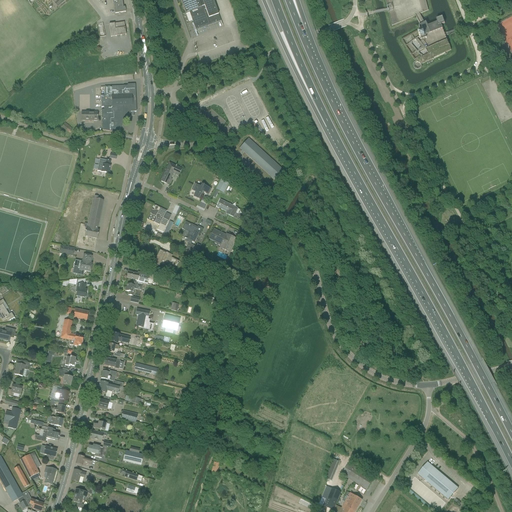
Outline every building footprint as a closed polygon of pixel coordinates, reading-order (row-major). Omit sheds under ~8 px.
[(113,0),(115,9),(115,14),(126,12),(125,7),(123,7),(122,0),(113,0)] [(213,0),(182,0),(187,13),(189,12),(196,32),(197,32),(196,30),(221,21),(222,26),(223,26),(213,0)] [(425,0),(385,0),(388,11),(392,25),(416,16),(422,26),(420,27),(422,30),(402,40),(416,63),(414,65),(413,68),(416,71),(420,71),(422,68),(422,65),(452,51),(444,27),(446,27),(445,24),(441,25),(442,30),(430,34),(428,27),(422,13),(428,11),(425,0)] [(442,30),(441,25),(444,24),(442,18),(436,20),(437,23),(428,27),(430,34),(442,30)] [(114,24),(110,25),(109,25),(111,37),(126,35),(125,28),(124,23),(114,24)] [(123,119),(130,119),(130,112),(132,112),(134,112),(136,112),(136,101),(136,99),(136,100),(135,85),(128,85),(128,86),(128,89),(124,89),(123,86),(104,87),(105,96),(101,96),(101,108),(103,108),(104,108),(104,110),(102,110),(102,129),(118,133),(121,134),(121,130),(123,121),(123,119)] [(81,112),(81,121),(98,121),(98,112),(81,112)] [(69,133),(72,129),(65,123),(61,127),(69,133)] [(261,132),(264,129),(257,123),(254,125),(261,132)] [(248,139),(240,148),(242,150),(241,152),(243,154),(244,152),(275,181),(284,172),(248,139)] [(101,172),(109,174),(110,166),(109,166),(110,161),(105,160),(104,164),(103,164),(104,160),(100,160),(98,171),(102,172),(101,172)] [(178,176),(182,169),(176,167),(177,166),(176,166),(175,168),(170,166),(168,171),(165,169),(164,169),(167,171),(166,173),(165,173),(161,182),(169,185),(172,180),(171,179),(173,174),(178,176)] [(216,190),(219,191),(223,194),(229,184),(221,180),(215,189),(216,190)] [(202,192),(209,195),(211,189),(202,184),(201,187),(195,184),(191,190),(196,192),(193,197),(199,200),(202,192)] [(103,201),(97,200),(94,199),(93,199),(88,224),(85,224),(84,226),(85,229),(86,229),(85,237),(97,239),(99,231),(97,231),(103,201)] [(226,214),(233,217),(237,209),(220,200),(217,206),(220,208),(220,209),(226,212),(226,211),(227,212),(226,214)] [(152,210),(150,215),(156,218),(154,223),(159,225),(157,230),(163,233),(169,221),(163,219),(167,211),(162,209),(162,210),(155,206),(154,207),(153,208),(154,208),(153,210),(152,210)] [(198,235),(199,236),(203,229),(198,226),(197,228),(194,227),(194,226),(186,222),(182,229),(188,232),(185,239),(188,240),(194,243),(198,235)] [(229,252),(236,239),(226,235),(225,237),(223,236),(223,234),(218,232),(217,233),(213,231),(214,230),(209,239),(221,245),(220,248),(229,252)] [(186,249),(197,255),(201,246),(197,245),(196,247),(189,244),(186,249)] [(75,249),(60,246),(59,254),(73,256),(75,249)] [(169,255),(160,250),(159,251),(160,251),(153,264),(159,267),(162,261),(168,265),(169,263),(176,267),(179,262),(171,258),(172,256),(169,254),(169,255)] [(84,271),(90,272),(92,264),(90,264),(92,257),(84,255),(82,262),(75,260),(72,274),(83,276),(84,271)] [(147,278),(144,277),(144,273),(138,272),(137,274),(128,272),(127,278),(137,280),(137,281),(138,282),(146,284),(147,278)] [(86,285),(78,283),(76,293),(77,293),(76,296),(85,298),(86,290),(85,290),(86,285)] [(141,291),(142,286),(138,285),(138,283),(134,283),(133,286),(127,284),(127,288),(126,288),(125,291),(126,291),(129,292),(128,295),(133,296),(134,293),(134,289),(136,289),(136,290),(141,291)] [(0,316),(3,321),(6,319),(8,322),(14,318),(11,313),(9,315),(6,310),(8,308),(4,302),(5,302),(3,300),(0,301),(0,316)] [(172,303),(170,310),(177,312),(179,305),(172,303)] [(89,312),(84,311),(67,308),(66,313),(66,314),(74,316),(74,318),(87,321),(89,312)] [(143,329),(149,330),(150,324),(147,323),(149,312),(137,310),(136,315),(138,316),(136,326),(144,328),(143,329)] [(175,331),(178,318),(162,315),(162,318),(161,318),(161,321),(160,327),(164,328),(165,324),(172,326),(171,329),(171,330),(175,331)] [(73,346),(78,347),(78,345),(82,346),(84,337),(71,334),(73,322),(64,320),(61,339),(70,341),(69,345),(73,346)] [(9,342),(10,337),(16,338),(17,334),(15,334),(16,330),(6,328),(5,331),(0,330),(0,338),(2,339),(2,340),(9,342)] [(120,335),(111,333),(109,342),(118,344),(118,342),(129,344),(130,338),(120,335)] [(114,352),(115,353),(115,352),(117,353),(118,350),(119,346),(109,344),(107,351),(114,352)] [(47,351),(45,362),(50,363),(52,356),(54,356),(55,353),(47,351)] [(76,358),(71,357),(70,358),(67,357),(65,366),(63,365),(62,371),(69,372),(69,370),(65,369),(66,366),(70,367),(70,366),(74,367),(75,364),(76,361),(75,361),(76,358)] [(116,361),(106,358),(104,366),(115,368),(118,369),(120,362),(116,361)] [(29,366),(30,364),(23,362),(22,365),(17,364),(15,371),(14,374),(15,374),(14,375),(23,377),(24,369),(28,370),(29,366)] [(154,368),(136,363),(134,369),(135,369),(135,370),(153,374),(154,368)] [(70,386),(72,378),(66,376),(67,372),(59,370),(57,376),(64,378),(62,385),(70,386)] [(103,371),(101,379),(108,380),(112,381),(113,374),(103,371)] [(100,382),(98,392),(106,394),(107,391),(118,394),(119,391),(122,392),(123,388),(122,387),(112,385),(100,382)] [(23,387),(13,385),(11,390),(8,389),(7,396),(12,397),(12,393),(21,395),(23,387)] [(67,402),(69,393),(59,391),(60,388),(53,386),(51,393),(56,394),(55,399),(67,402)] [(111,398),(104,397),(103,401),(100,400),(98,408),(107,410),(109,403),(110,403),(111,398)] [(139,405),(140,399),(131,397),(129,402),(139,405)] [(66,404),(59,403),(58,406),(57,409),(51,408),(50,413),(54,414),(54,412),(64,414),(65,411),(66,409),(65,408),(65,407),(66,404)] [(8,428),(16,430),(20,410),(13,408),(11,413),(6,412),(4,420),(9,421),(8,428)] [(136,423),(138,415),(123,411),(121,419),(136,423)] [(56,426),(61,427),(63,420),(58,419),(55,418),(52,417),(50,424),(54,425),(54,426),(56,426)] [(30,424),(34,425),(48,428),(49,425),(43,424),(43,423),(31,420),(30,424)] [(108,432),(110,425),(110,422),(102,420),(102,423),(99,422),(98,425),(94,424),(93,428),(104,431),(108,432)] [(46,438),(55,440),(55,439),(58,440),(59,437),(59,436),(59,434),(47,431),(48,428),(34,425),(34,429),(40,430),(43,431),(42,437),(39,436),(35,435),(35,440),(45,442),(46,438)] [(103,433),(103,434),(92,431),(90,439),(102,441),(103,436),(106,436),(107,434),(103,433)] [(102,448),(95,446),(95,448),(89,447),(88,452),(87,452),(95,454),(95,457),(101,458),(102,455),(101,455),(102,448)] [(54,462),(55,457),(55,458),(57,450),(46,447),(44,455),(47,456),(46,460),(54,462)] [(123,461),(134,464),(136,454),(126,451),(123,461)] [(38,474),(29,455),(20,460),(29,478),(38,474)] [(85,458),(78,456),(76,464),(82,465),(83,465),(86,466),(87,464),(91,465),(92,460),(89,460),(89,459),(85,458)] [(217,474),(220,464),(214,462),(211,472),(217,474)] [(342,474),(367,490),(374,479),(349,463),(342,474)] [(458,488),(427,463),(418,474),(448,500),(458,488)] [(29,485),(24,476),(19,467),(14,469),(19,479),(25,488),(29,485)] [(44,483),(52,485),(56,470),(49,468),(46,468),(44,473),(47,474),(44,483)] [(71,481),(78,483),(82,483),(83,478),(85,478),(86,473),(81,472),(74,470),(71,481)] [(8,471),(0,475),(0,480),(13,503),(17,500),(23,497),(21,494),(8,471)] [(136,482),(138,475),(126,471),(124,476),(124,477),(136,482)] [(130,486),(128,485),(127,489),(126,492),(133,494),(134,493),(136,487),(130,486)] [(84,492),(76,489),(74,493),(75,494),(72,502),(77,504),(76,507),(82,509),(84,505),(82,504),(84,498),(86,498),(88,493),(92,495),(93,491),(85,489),(84,492)] [(355,511),(362,500),(351,493),(350,494),(345,503),(344,504),(347,506),(345,510),(342,508),(336,506),(341,493),(332,489),(324,507),(333,511),(336,511),(355,511)] [(42,508),(44,504),(31,500),(30,504),(34,506),(32,509),(40,511),(41,511),(42,511),(43,509),(42,508)] [(29,507),(25,501),(20,504),(23,510),(29,507)]
